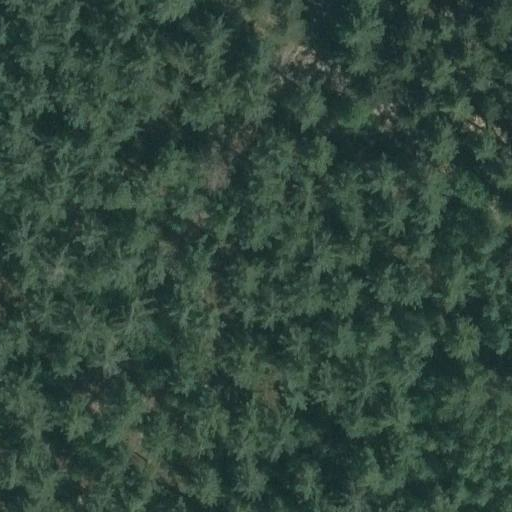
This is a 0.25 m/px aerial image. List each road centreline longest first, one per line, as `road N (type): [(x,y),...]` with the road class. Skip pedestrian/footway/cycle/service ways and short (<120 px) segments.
road 1 (track): [(300,34),(44,499)]
road 2 (track): [(505,200),(300,34)]
